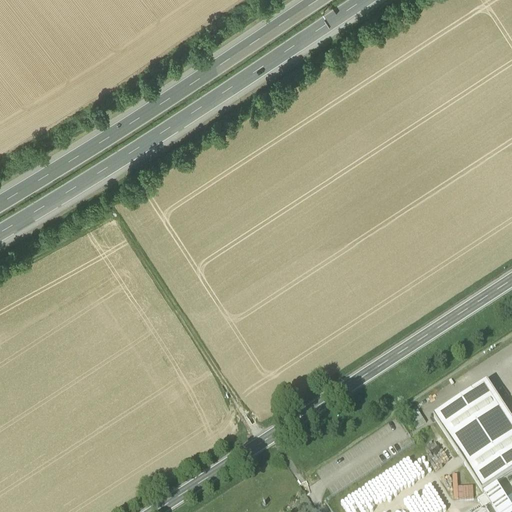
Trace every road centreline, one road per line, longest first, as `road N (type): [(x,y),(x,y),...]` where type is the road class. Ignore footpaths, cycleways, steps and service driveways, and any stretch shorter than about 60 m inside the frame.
road 1 (motorway): [(0,233),(365,0)]
road 2 (secondary): [(511,281),(157,511)]
road 3 (track): [(263,442),(114,217),(0,277)]
road 4 (motorway): [(320,0),(0,203)]
road 5 (track): [(0,160),(247,0)]
